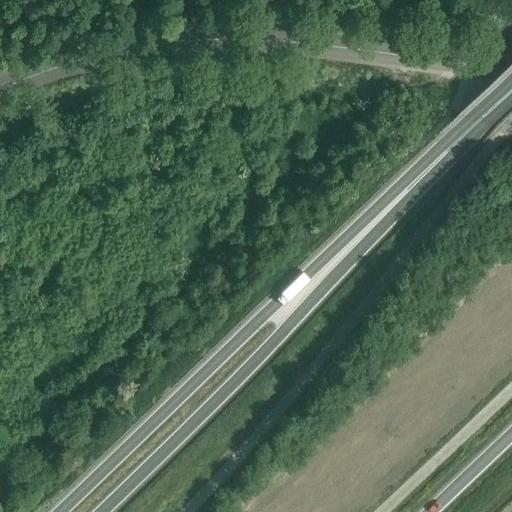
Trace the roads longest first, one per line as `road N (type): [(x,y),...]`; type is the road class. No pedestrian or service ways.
road 1 (secondary): [(511,69),(274,40),(141,46),(0,91)]
road 2 (trunk): [(301,292),(228,345),(55,511)]
road 3 (trunk): [(97,511),(269,345),(301,292)]
road 4 (trunk): [(301,292),(511,85)]
road 5 (trunk): [(419,511),(511,426)]
